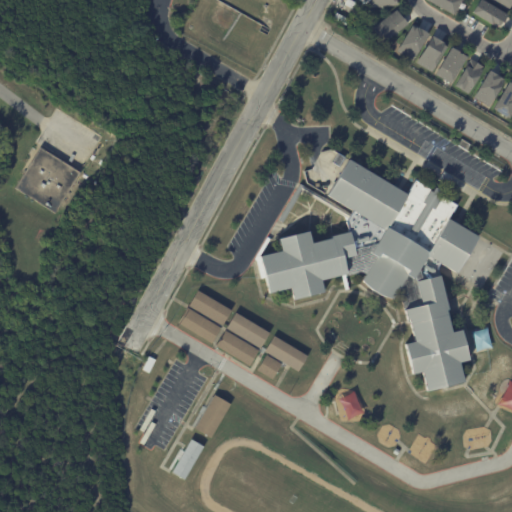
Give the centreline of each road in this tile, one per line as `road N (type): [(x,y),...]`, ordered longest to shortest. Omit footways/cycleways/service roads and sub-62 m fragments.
road 1 (residential): [(318,0),(134,342)]
road 2 (residential): [(304,27),(511,152)]
